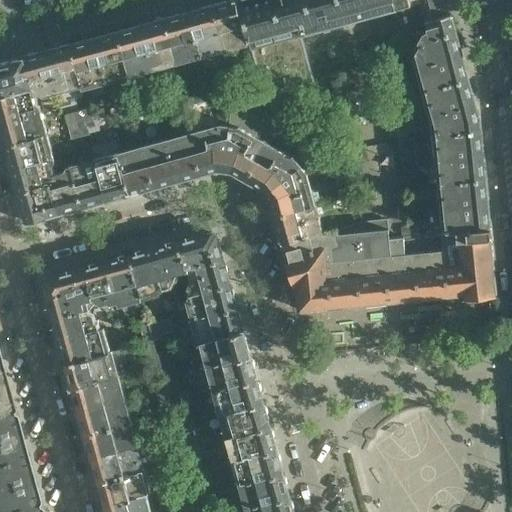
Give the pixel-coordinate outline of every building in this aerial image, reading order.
[(247,39),(236,0),(229,0),(212,5),(223,45),(247,39)] [(442,17),(437,0),(236,0),(247,39),(297,25),(300,35),(409,5),(410,7),(412,7),(411,4),(420,2),(425,21),(442,17)] [(223,45),(212,5),(189,11),(200,52),(223,45)] [(200,52),(189,11),(165,18),(176,58),(200,52)] [(462,56),(451,14),(442,17),(425,21),(428,32),(424,33),(419,42),(420,46),(417,53),(421,67),(462,56)] [(176,58),(165,18),(142,24),(153,65),(176,58)] [(153,65),(142,24),(118,31),(129,71),(153,65)] [(129,71),(118,31),(95,37),(106,78),(129,71)] [(106,78),(95,37),(71,43),(82,81),(82,84),(106,78)] [(82,81),(71,43),(48,50),(57,88),(82,81)] [(57,88),(48,50),(23,57),(23,58),(33,95),(57,88)] [(469,79),(462,56),(421,67),(427,90),(469,79)] [(33,95),(23,58),(0,64),(0,120),(37,110),(33,95)] [(371,77),(369,71),(353,76),(355,82),(371,77)] [(475,103),(469,79),(427,90),(433,114),(475,103)] [(356,117),(350,91),(335,95),(341,121),(356,117)] [(90,109),(88,101),(79,103),(81,111),(90,109)] [(483,155),(481,130),(480,119),(475,103),(433,114),(434,115),(425,117),(428,126),(436,123),(437,134),(440,159),(483,155)] [(75,113),(73,107),(64,110),(66,115),(75,113)] [(92,116),(90,109),(81,111),(75,113),(77,121),(84,119),(92,116)] [(50,158),(44,134),(37,110),(0,120),(0,123),(12,168),(50,158)] [(86,127),(84,119),(77,121),(75,113),(66,115),(70,131),(86,127)] [(94,125),(93,121),(92,116),(84,119),(86,127),(94,125)] [(112,124),(109,116),(93,121),(94,125),(98,123),(102,127),(112,124)] [(225,168),(230,123),(221,122),(202,127),(204,133),(191,136),(201,174),(219,169),(225,168)] [(246,179),(265,146),(253,139),(256,134),(239,124),(230,123),(225,168),(230,170),(246,179)] [(201,174),(191,136),(167,143),(177,180),(201,174)] [(418,162),(414,138),(399,141),(402,163),(418,162)] [(177,180),(167,143),(144,149),(154,187),(177,180)] [(267,192),(302,164),(297,157),(280,148),(277,152),(265,146),(246,179),(263,189),(267,192)] [(154,187),(144,149),(120,156),(130,193),(154,187)] [(486,179),(483,155),(440,159),(442,183),(486,179)] [(130,193),(120,156),(96,162),(107,200),(130,193)] [(59,213),(50,181),(55,174),(50,158),(12,168),(27,222),(59,213)] [(107,200),(96,162),(72,169),(83,206),(107,200)] [(313,191),(308,172),(302,164),(267,192),(269,197),(274,215),(313,205),(310,192),(313,191)] [(83,206),(72,169),(55,174),(50,181),(59,213),(83,206)] [(488,203),(486,179),(442,183),(445,207),(488,203)] [(490,227),(488,203),(445,207),(447,232),(490,227)] [(325,232),(321,216),(317,217),(313,205),(274,215),(282,244),(325,232)] [(490,227),(447,232),(442,232),(444,250),(333,261),(332,245),(367,236),(364,221),(325,232),(282,244),(285,255),(295,290),(298,289),(300,309),(462,293),(462,297),(497,294),(490,227)] [(188,268),(223,259),(216,235),(212,233),(155,249),(165,285),(177,281),(180,277),(179,271),(188,268)] [(165,285),(155,249),(129,256),(140,296),(163,289),(165,285)] [(140,296),(129,256),(105,262),(116,302),(140,296)] [(229,283),(227,274),(223,259),(188,268),(192,281),(189,282),(192,293),(229,283)] [(116,302),(105,262),(81,269),(87,289),(89,296),(95,300),(104,298),(105,301),(110,304),(116,302)] [(87,289),(81,269),(46,278),(46,279),(44,282),(47,296),(76,288),(77,292),(87,289)] [(229,283),(192,293),(189,294),(193,309),(189,310),(192,318),(195,317),(236,306),(229,283)] [(98,309),(95,300),(89,296),(87,289),(77,292),(76,288),(47,296),(53,317),(85,309),(89,311),(98,309)] [(242,330),(236,306),(195,317),(199,333),(196,334),(198,342),(205,341),(242,330)] [(100,329),(98,321),(95,320),(92,321),(89,311),(85,309),(53,317),(60,341),(100,329)] [(173,323),(171,318),(160,321),(161,327),(173,323)] [(163,332),(161,327),(160,321),(149,324),(151,332),(152,335),(163,332)] [(174,329),(173,323),(161,327),(163,332),(174,329)] [(151,332),(149,324),(141,326),(143,334),(151,332)] [(143,334),(141,326),(134,328),(136,336),(143,334)] [(136,336),(134,328),(126,330),(128,338),(136,336)] [(106,353),(106,352),(100,329),(60,341),(66,364),(106,353)] [(250,354),(244,330),(242,330),(205,341),(209,356),(205,357),(207,366),(211,365),(250,354)] [(153,339),(152,335),(151,332),(143,334),(145,341),(153,339)] [(177,374),(170,350),(157,353),(163,378),(177,374)] [(115,376),(108,351),(106,352),(106,353),(66,364),(72,387),(115,376)] [(257,377),(250,354),(211,365),(215,380),(211,381),(214,389),(218,388),(257,377)] [(183,398),(177,374),(163,378),(170,401),(183,398)] [(121,399),(115,376),(72,387),(79,411),(121,399)] [(263,401),(257,377),(218,388),(222,403),(218,404),(220,413),(224,412),(263,401)] [(0,411),(12,408),(6,385),(0,386),(0,411)] [(190,421),(183,398),(170,401),(176,425),(190,421)] [(128,423),(121,399),(79,411),(85,434),(128,423)] [(269,425),(263,401),(224,412),(228,427),(224,428),(227,436),(230,435),(269,425)] [(0,436),(18,431),(12,408),(0,411),(0,436)] [(196,445),(190,421),(176,425),(183,448),(196,445)] [(134,446),(128,423),(85,434),(92,458),(134,446)] [(276,448),(269,425),(230,435),(235,450),(231,451),(233,460),(237,459),(276,448)] [(0,460),(25,454),(18,431),(0,436),(0,460)] [(203,468),(196,445),(183,448),(189,472),(203,468)] [(141,470),(134,446),(92,458),(98,481),(141,470)] [(282,472),(276,448),(237,459),(241,474),(237,475),(240,483),(243,482),(282,472)] [(0,485),(31,477),(25,454),(0,460),(0,485)] [(209,492),(203,468),(189,472),(196,495),(209,492)] [(147,493),(141,470),(98,481),(105,505),(142,494),(142,495),(147,493)] [(289,495),(282,472),(243,482),(248,498),(244,499),(246,507),(250,506),(289,495)] [(0,510),(37,500),(31,477),(0,485),(0,510)] [(214,511),(209,492),(196,495),(200,511),(214,511)] [(147,511),(142,495),(142,494),(105,505),(106,511),(147,511)] [(293,511),(289,495),(250,506),(251,511),(293,511)] [(40,511),(37,500),(0,510),(0,511),(40,511)]
